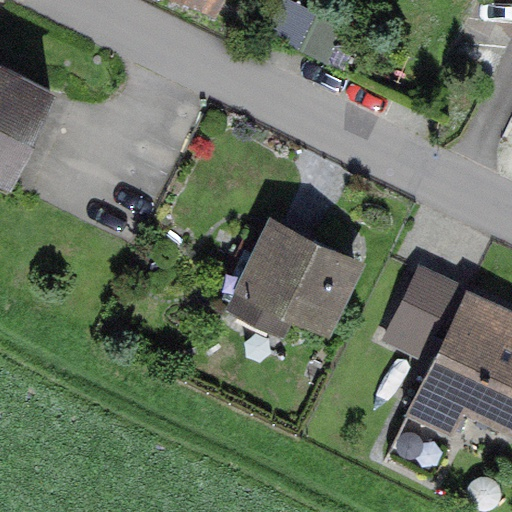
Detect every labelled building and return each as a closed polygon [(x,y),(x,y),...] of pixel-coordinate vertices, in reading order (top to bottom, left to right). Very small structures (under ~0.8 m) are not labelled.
[(241,0),(146,0),(225,36),(241,0)] [(316,16),(286,3),(269,40),(299,54),(316,16)] [(329,69),(348,28),(323,17),(305,57),(329,69)] [(65,99),(0,69),(0,175),(24,187),(65,99)] [(363,266),(274,226),(230,321),(282,345),(288,331),(325,348),(363,266)] [(384,342),(436,367),(467,300),(469,296),(417,272),(384,342)] [(511,447),(511,320),(467,300),(436,367),(407,428),(451,448),(462,424),(511,447)]
